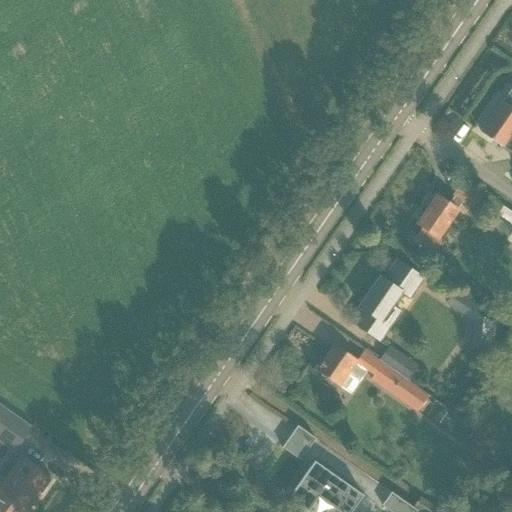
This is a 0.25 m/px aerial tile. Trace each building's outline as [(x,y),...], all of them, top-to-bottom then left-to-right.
[(501,102),(480,133),(502,148),(511,132),(511,89),(502,103),(501,102)] [(417,225),(422,228),(412,241),(432,255),(442,241),(438,238),(457,210),(456,210),(462,202),(472,209),(480,198),(460,184),(452,195),(454,196),(448,204),(436,196),(417,225)] [(483,204),(497,214),(502,206),(488,197),(483,204)] [(359,307),(362,309),(353,323),(380,342),(400,312),(391,308),(401,294),(409,300),(423,280),(396,261),(383,280),(379,277),(359,307)] [(476,344),(490,346),(493,322),(478,320),(476,344)] [(315,371),(332,383),(338,387),(350,394),(368,370),(355,363),(356,361),(333,345),(315,371)] [(369,377),(407,404),(417,390),(378,363),(369,377)] [(265,470),(273,449),(299,459),(311,429),(245,403),(240,415),(248,418),(233,458),(265,470)] [(31,427),(0,404),(0,443),(13,453),(31,427)] [(465,441),(486,456),(495,444),(475,428),(465,441)] [(0,511),(26,511),(51,478),(21,457),(0,487),(0,511)] [(350,511),(362,496),(332,474),(314,461),(287,498),(306,511),(317,497),(330,506),(325,511),(350,511)] [(415,511),(416,511),(391,493),(381,506),(389,511),(415,511)] [(439,511),(424,501),(420,498),(413,507),(420,511),(439,511)]
